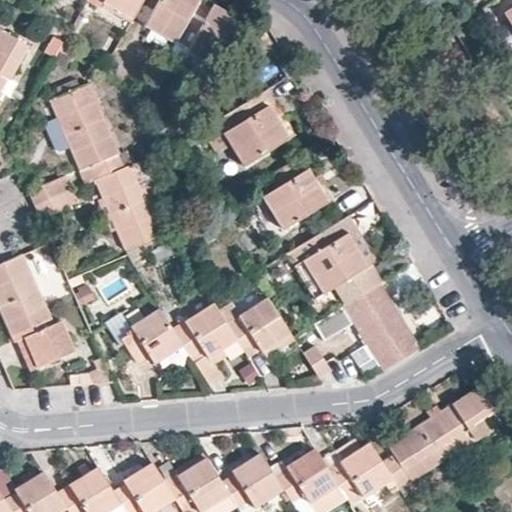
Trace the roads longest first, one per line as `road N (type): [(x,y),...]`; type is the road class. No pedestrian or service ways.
road 1 (residential): [(0,421),(19,429),(365,399),(500,324)]
road 2 (residential): [(286,0),(310,19),(452,252)]
